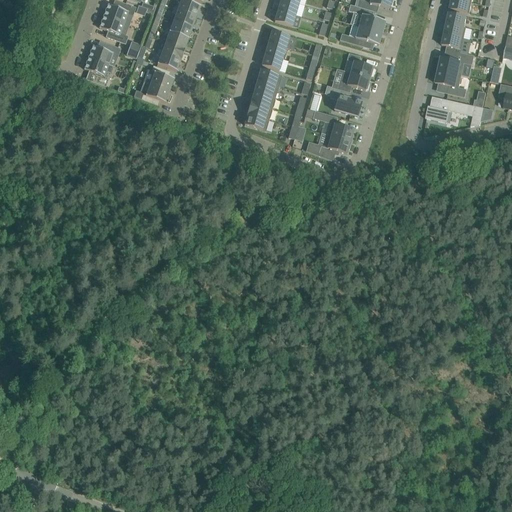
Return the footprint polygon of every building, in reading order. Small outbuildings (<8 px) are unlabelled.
[(181,1),(179,8),(174,7),(173,10),(197,19),(197,18),(196,18),(200,8),(201,8),(181,0),(181,1)] [(299,5),(281,0),(278,11),(295,16),(299,5)] [(391,7),(393,0),(366,0),(366,3),(360,2),(358,8),(373,13),(377,14),(378,8),(389,11),(390,6),(391,7)] [(472,4),(452,0),(450,11),(469,15),(472,4)] [(136,9),(115,1),(113,7),(108,6),(104,17),(123,25),(127,15),(133,17),(136,9)] [(353,26),(382,35),(385,23),(372,19),(373,13),(358,8),(350,6),(348,13),(351,14),(353,14),(359,16),(356,27),(353,26)] [(172,13),(176,15),(174,22),(173,22),(193,29),(196,19),(197,19),(173,10),(172,13)] [(292,28),(295,16),(278,11),(275,23),(292,28)] [(323,21),(329,22),(331,15),(326,13),(323,21)] [(449,14),(446,25),(464,29),(466,18),(449,14)] [(106,38),(125,45),(128,37),(120,34),(123,25),(104,17),(99,29),(108,32),(106,38)] [(173,22),(174,23),(171,29),(166,29),(165,31),(189,40),(192,30),(193,30),(193,29),(173,22)] [(328,26),(322,24),(319,36),(325,38),(328,26)] [(464,29),(446,25),(444,36),(464,40),(466,29),(464,29)] [(382,35),(353,26),(352,27),(359,28),(355,39),(342,35),(340,42),(363,49),(365,43),(374,45),(378,47),(382,35)] [(164,34),(168,37),(166,43),(165,44),(185,51),(185,50),(188,40),(189,40),(165,31),(164,34)] [(272,33),(269,44),(286,49),(287,45),(292,47),(293,42),(288,41),(289,38),(272,33)] [(464,40),(444,36),(442,46),(461,51),(464,40)] [(120,50),(100,43),(98,49),(93,47),(89,59),(108,66),(112,56),(118,58),(120,50)] [(132,43),(129,50),(139,54),(141,47),(142,46),(132,43)] [(165,44),(166,44),(163,51),(159,50),(158,53),(181,62),(185,51),(165,44)] [(286,49),(269,44),(265,56),(282,61),(286,49)] [(316,46),(313,57),(318,59),(322,47),(316,46)] [(145,49),(142,48),(141,50),(138,58),(138,59),(142,60),(144,56),(146,49),(145,49)] [(511,49),(506,48),(503,59),(511,60),(511,49)] [(129,50),(127,58),(136,61),(137,58),(139,54),(129,50)] [(177,72),(181,62),(158,53),(157,56),(160,58),(158,65),(157,65),(177,73),(177,72)] [(439,70),(438,72),(462,77),(464,65),(472,67),(474,57),(457,53),(455,62),(441,59),(440,62),(438,62),(437,69),(439,70)] [(344,72),(343,73),(369,80),(369,79),(370,76),(371,77),(373,70),(371,70),(372,68),(359,64),(360,58),(349,55),(347,61),(353,63),(354,63),(350,74),(344,72)] [(279,72),(282,61),(265,56),(262,67),(279,72)] [(89,72),(86,81),(106,88),(109,81),(109,79),(108,74),(106,73),(108,66),(89,59),(84,70),(89,72)] [(150,85),(170,92),(169,92),(174,81),(164,77),(166,72),(153,67),(151,72),(154,73),(154,74),(155,74),(151,85),(150,85)] [(315,70),(309,68),(306,80),(312,82),(315,70)] [(261,71),(257,82),(279,88),(282,77),(261,71)] [(462,77),(438,72),(438,74),(436,74),(434,81),(436,81),(435,85),(449,88),(447,95),(465,99),(467,91),(459,89),(462,77)] [(369,80),(343,73),(338,91),(350,94),(352,88),(365,92),(366,90),(367,91),(369,84),(367,84),(369,80)] [(492,77),(490,84),(498,86),(500,79),(492,77)] [(279,88),(257,82),(254,93),(275,99),(279,88)] [(304,84),(301,95),(307,97),(311,85),(304,84)] [(143,95),(141,101),(154,106),(156,101),(161,103),(166,104),(165,104),(169,92),(170,93),(170,92),(150,85),(150,86),(146,96),(143,95)] [(511,88),(501,86),(498,99),(505,101),(503,109),(511,111),(511,88)] [(350,94),(338,91),(327,87),(324,95),(328,96),(330,97),(330,99),(337,101),(334,112),(336,112),(353,117),(357,118),(362,104),(348,100),(350,94)] [(275,99),(254,93),(251,104),(250,104),(272,110),(275,99)] [(298,106),(304,108),(306,100),(300,98),(298,106)] [(425,120),(447,125),(450,113),(466,117),(468,106),(443,101),(441,106),(439,105),(438,110),(428,108),(425,120)] [(250,104),(247,115),(269,121),(272,110),(250,104)] [(471,128),(480,126),(481,123),(482,120),(484,110),(483,109),(475,108),(471,128)] [(297,109),(295,117),(301,119),(303,111),(297,109)] [(493,112),(484,110),(482,120),(481,123),(491,121),(493,112)] [(330,125),(327,136),(352,143),(354,136),(352,136),(354,131),(335,126),(337,119),(315,112),(313,120),(330,125)] [(269,121),(247,115),(248,116),(244,126),(266,133),(269,121)] [(294,120),(291,128),(298,130),(298,129),(300,122),(294,120)] [(298,130),(291,128),(288,139),(294,141),(296,137),(298,130)] [(298,130),(296,137),(303,139),(306,131),(298,129),(298,130)] [(352,143),(327,136),(324,148),(309,143),(306,153),(333,163),(336,152),(347,155),(348,150),(349,151),(352,143)] [(8,334),(1,339),(9,352),(16,347),(8,334)] [(15,352),(20,358),(24,354),(19,348),(15,352)] [(19,367),(3,379),(7,385),(24,374),(19,367)] [(29,374),(18,383),(21,387),(32,378),(29,374)]
